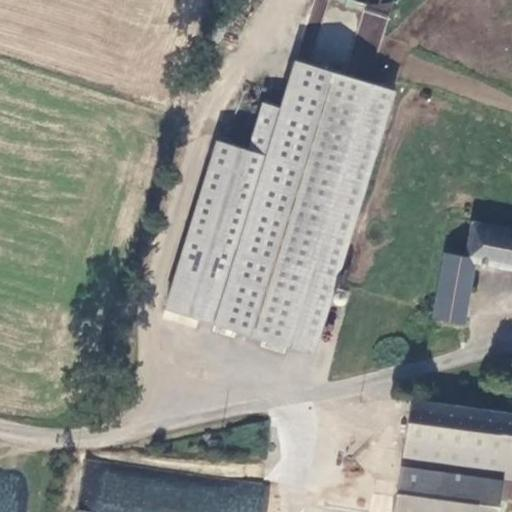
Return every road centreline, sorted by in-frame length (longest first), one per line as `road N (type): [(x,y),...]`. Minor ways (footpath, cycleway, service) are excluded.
road 1 (unclassified): [(0,429),(101,433),(511,336)]
road 2 (track): [(101,433),(181,176),(246,51),(293,25),(297,0)]
road 3 (track): [(293,25),(511,122)]
